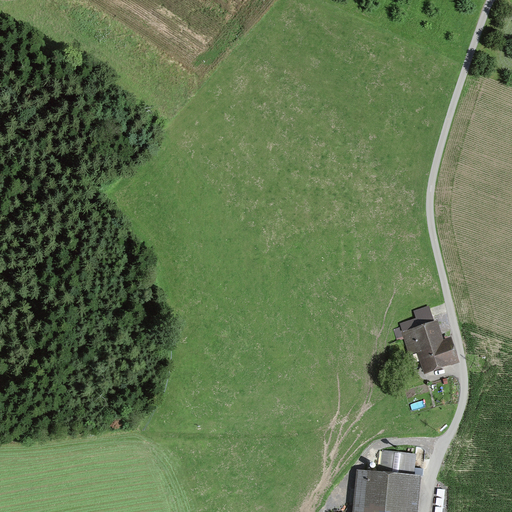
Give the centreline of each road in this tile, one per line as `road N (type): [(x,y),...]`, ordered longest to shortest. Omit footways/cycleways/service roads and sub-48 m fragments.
road 1 (unclassified): [(491,0),(433,174),(431,222),(464,403),(433,468),(423,511)]
road 2 (track): [(0,442),(264,437),(330,427),(431,375),(464,372)]
